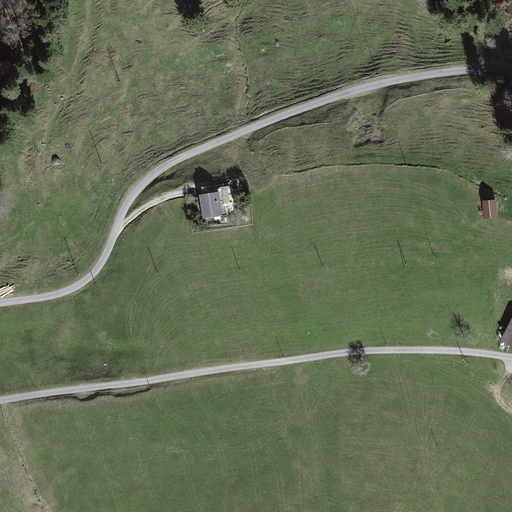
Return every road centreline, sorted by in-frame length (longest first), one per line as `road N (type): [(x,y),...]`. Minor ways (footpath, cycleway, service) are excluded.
road 1 (unclassified): [(511,71),(497,63),(382,79),(159,165),(130,195),(96,273),(69,294),(0,302)]
road 2 (track): [(5,399),(361,351),(511,357)]
